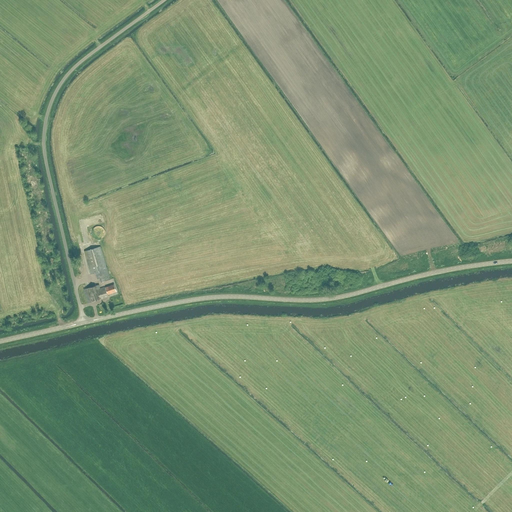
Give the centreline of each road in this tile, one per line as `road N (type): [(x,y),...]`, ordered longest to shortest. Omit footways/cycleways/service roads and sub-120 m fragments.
road 1 (unclassified): [(84,321),(196,298),(329,298),(511,261)]
road 2 (unclassified): [(84,321),(43,148),(49,104),(74,67),(164,0)]
